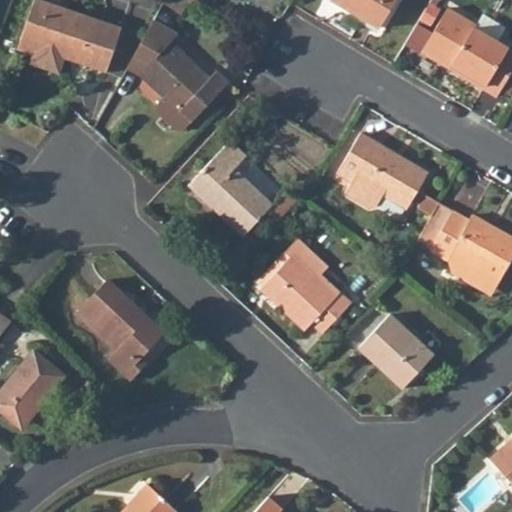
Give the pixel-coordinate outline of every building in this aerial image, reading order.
[(44,0),(32,0),(32,3),(62,14),(66,7),(58,5),(44,0)] [(184,0),(165,0),(162,5),(180,15),(188,2),(184,0)] [(332,0),(332,2),(380,31),(398,0),(332,0)] [(62,14),(32,3),(16,47),(31,53),(28,61),(57,72),(63,57),(65,52),(70,54),(71,51),(86,56),(83,64),(105,71),(121,28),(66,7),(62,14)] [(447,11),(423,52),(484,87),(482,91),(496,99),(511,72),(511,52),(474,31),(476,27),(447,11)] [(127,67),(140,74),(178,109),(171,117),(184,128),(228,82),(214,70),(207,78),(170,44),(178,35),(153,21),(130,63),(127,67)] [(358,133),(333,175),(350,184),(344,194),(367,208),(374,207),(380,197),(404,211),(426,174),(358,133)] [(229,140),(187,184),(242,235),(271,205),(232,169),(245,156),(229,140)] [(448,278),(469,290),(479,273),(497,284),(511,256),(511,241),(470,217),(466,222),(449,213),(427,252),(444,262),(448,278)] [(255,280),(260,285),(289,254),(333,296),(338,290),(289,243),(255,280)] [(289,254),(260,285),(304,327),(309,321),(321,333),(350,301),(338,290),(333,296),(289,254)] [(479,273),(469,290),(487,300),(497,284),(479,273)] [(105,279),(74,312),(115,351),(107,359),(129,380),(141,367),(135,361),(161,333),(105,279)] [(388,314),(357,348),(401,389),(432,355),(405,331),(388,314)] [(32,344),(0,384),(0,406),(17,420),(25,411),(35,398),(38,402),(63,369),(32,344)] [(511,438),(488,460),(511,486),(511,438)] [(145,482),(119,511),(174,511),(177,510),(145,482)] [(282,511),(278,509),(282,505),(268,493),(251,511),(282,511)]
